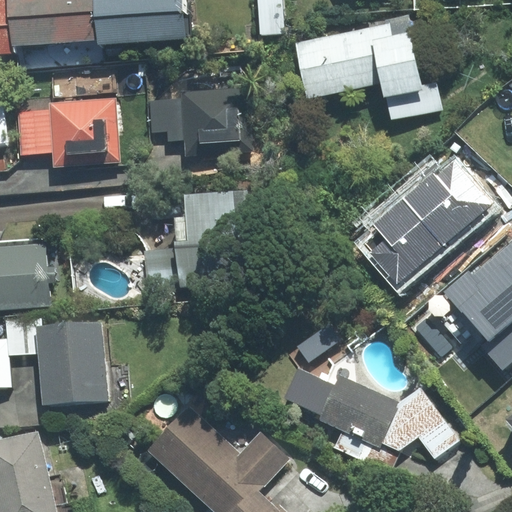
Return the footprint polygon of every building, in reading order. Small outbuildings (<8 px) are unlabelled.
[(0,0),(0,54),(22,55),(22,68),(110,68),(110,45),(197,45),(196,0),(0,0)] [(289,0),(259,0),(264,32),(293,29),(289,0)] [(438,113),(431,78),(420,19),(303,41),(314,99),(391,85),(398,121),(438,113)] [(0,174),(6,173),(3,146),(12,145),(2,74),(0,73),(0,174)] [(252,91),(180,92),(180,101),(153,101),(153,132),(174,132),(174,141),(194,141),(194,155),(224,154),(224,141),(252,141),(252,91)] [(19,152),(55,154),(54,166),(128,171),(133,101),(58,96),(57,112),(22,110),(19,152)] [(168,215),(187,216),(183,284),(244,288),(250,196),(198,192),(169,191),(168,215)] [(53,242),(0,242),(0,308),(53,308),(53,242)] [(14,356),(47,354),(50,403),(115,399),(111,325),(46,329),(45,319),(10,321),(11,343),(0,343),(0,384),(15,384),(14,356)] [(511,345),(502,333),(494,338),(454,368),(495,424),(511,412),(511,345)] [(291,405),(315,416),(307,436),(403,476),(464,438),(430,388),(407,400),(311,359),(291,405)] [(196,405),(188,413),(155,448),(221,511),(291,511),(269,490),(298,459),(266,429),(245,451),(196,405)] [(64,511),(49,429),(0,438),(0,495),(3,511),(64,511)]
